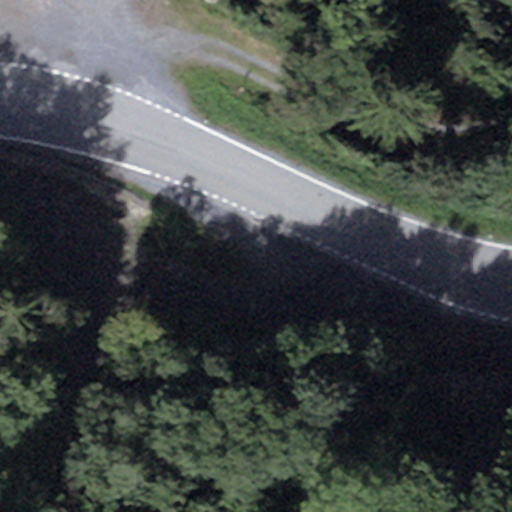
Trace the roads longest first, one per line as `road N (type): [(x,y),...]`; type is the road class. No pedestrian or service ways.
road 1 (tertiary): [(511,283),(432,264),(82,116),(0,105)]
road 2 (track): [(511,112),(463,128),(391,126),(231,49),(169,45),(82,116)]
road 3 (track): [(141,511),(506,395),(511,386)]
